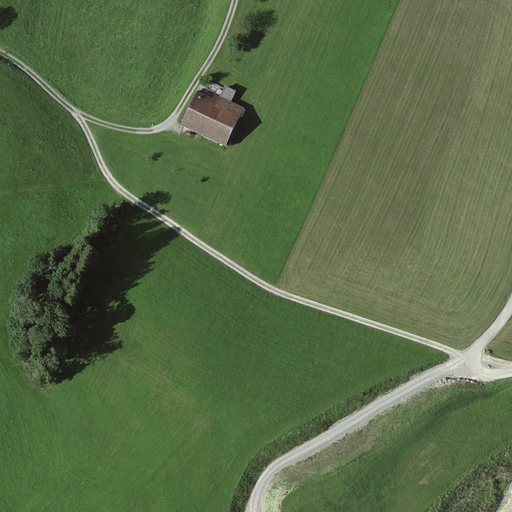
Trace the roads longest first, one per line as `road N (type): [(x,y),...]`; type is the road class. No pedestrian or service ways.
road 1 (track): [(34,511),(130,426),(161,322),(244,300),(471,359),(511,318)]
road 2 (track): [(234,0),(173,120),(149,130),(100,124),(0,56)]
